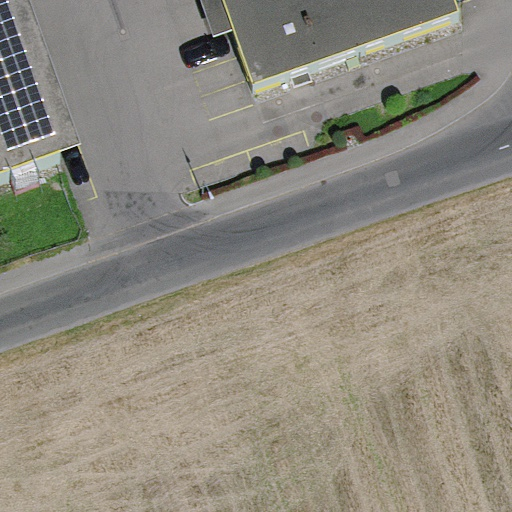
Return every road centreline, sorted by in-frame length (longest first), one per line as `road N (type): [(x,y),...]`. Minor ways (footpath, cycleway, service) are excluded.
road 1 (residential): [(0,324),(511,144)]
road 2 (unknown): [(160,267),(70,0)]
